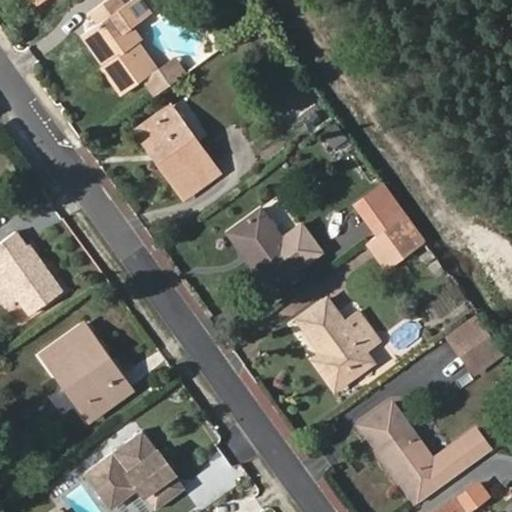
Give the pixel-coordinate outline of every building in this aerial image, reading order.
[(104,0),(87,12),(96,24),(85,31),(104,58),(97,64),(118,96),(139,79),(152,95),(160,89),(148,74),(151,70),(130,42),(138,36),(128,25),(146,11),(136,0),(125,0),(119,5),(115,0),(104,0)] [(85,31),(78,36),(97,64),(104,58),(85,31)] [(160,89),(179,75),(167,60),(151,70),(148,74),(160,89)] [(141,123),(158,147),(148,155),(180,198),(220,169),(171,103),(141,123)] [(141,123),(131,130),(148,155),(158,147),(141,123)] [(277,232),(257,205),(233,225),(257,258),(250,265),(268,288),(321,250),(297,217),(277,232)] [(426,238),(406,212),(361,245),(380,270),(385,269),(426,238)] [(233,225),(226,231),(250,265),(257,258),(233,225)] [(63,288),(18,229),(0,242),(0,270),(19,297),(30,312),(63,288)] [(0,301),(5,308),(19,297),(0,270),(0,301)] [(340,318),(325,297),(295,319),(321,353),(312,359),(333,388),(372,361),(361,346),(376,335),(356,307),(340,318)] [(472,376),(508,351),(475,306),(441,332),(472,376)] [(132,385),(83,320),(42,350),(90,417),(132,385)] [(389,400),(357,422),(414,501),(492,445),(475,420),(428,453),(389,400)] [(185,485),(142,427),(85,469),(103,493),(130,472),(139,485),(155,507),(185,485)] [(103,493),(111,504),(139,485),(130,472),(103,493)] [(491,494),(480,480),(436,511),(465,511),(466,511),(491,494)]
